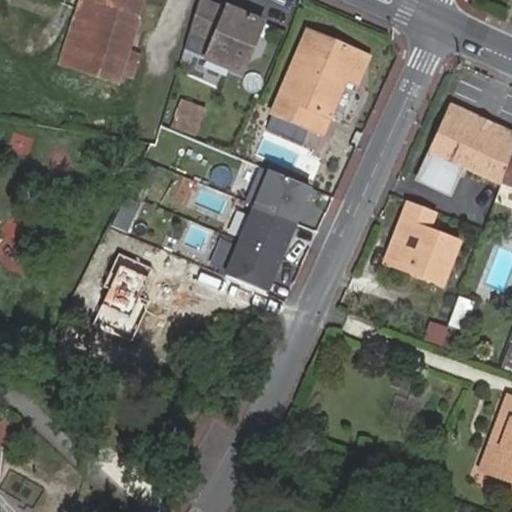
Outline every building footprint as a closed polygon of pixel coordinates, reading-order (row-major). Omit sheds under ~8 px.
[(126,49),(142,0),(80,0),(58,64),(114,82),(118,71),(130,76),(138,53),(126,49)] [(224,6),(203,59),(239,74),(261,22),(224,6)] [(349,70),(361,76),(369,57),(308,32),(274,114),(322,135),(344,80),(349,70)] [(357,86),(361,76),(349,70),(344,80),(357,86)] [(179,110),(184,112),(203,120),(209,108),(185,96),(179,110)] [(203,120),(184,112),(178,124),(197,133),(203,120)] [(429,155),(436,157),(446,123),(441,121),(429,155)] [(511,152),(511,146),(446,123),(436,157),(501,182),(511,152)] [(294,223),(309,187),(262,166),(246,203),(254,206),(294,223)] [(421,209),(407,203),(385,258),(404,265),(418,218),(421,209)] [(279,258),(294,223),(254,206),(239,241),(279,258)] [(422,273),(421,277),(441,284),(455,243),(426,231),(433,214),(421,209),(418,218),(404,265),(422,273)] [(0,261),(16,270),(37,229),(10,215),(0,234),(0,261)] [(265,293),(279,258),(239,241),(224,276),(265,293)] [(100,293),(127,306),(146,265),(119,252),(100,293)] [(383,263),(403,270),(404,265),(385,258),(383,263)] [(404,265),(403,270),(421,277),(422,273),(404,265)] [(476,304),(460,298),(450,327),(466,333),(476,304)] [(441,347),(448,328),(429,321),(422,340),(441,347)] [(82,351),(115,365),(127,336),(94,322),(82,351)] [(511,404),(505,402),(494,432),(504,435),(490,473),(491,474),(511,482),(511,404)] [(504,435),(494,432),(480,469),(490,473),(504,435)]
